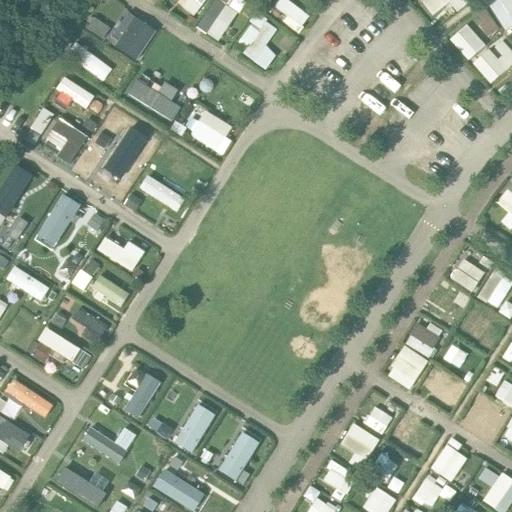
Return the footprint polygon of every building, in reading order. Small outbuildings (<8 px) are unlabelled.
[(183,0),(180,4),(193,14),(204,0),(183,0)] [(211,0),(197,28),(221,40),(241,0),(211,0)] [(298,28),(309,15),(289,0),(276,0),(272,7),(298,28)] [(420,0),(428,16),(457,1),(456,0),(420,0)] [(124,11),(106,43),(137,59),(154,28),(124,11)] [(263,45),(275,29),(255,14),(233,43),(266,67),(275,54),(263,45)] [(91,16),(85,27),(104,37),(109,27),(91,16)] [(465,23),(448,38),(468,60),(485,44),(465,23)] [(492,49),(490,46),(471,61),(488,82),(511,63),(511,52),(503,41),(492,49)] [(66,55),(103,80),(112,67),(74,42),(66,55)] [(231,114),(246,86),(215,70),(201,98),(231,114)] [(88,105),(94,94),(62,77),(56,89),(88,105)] [(125,93),(171,120),(179,107),(134,79),(125,93)] [(60,92),(53,103),(73,114),(80,103),(60,92)] [(41,107),(24,137),(35,144),(52,113),(41,107)] [(219,152),(233,127),(202,110),(188,135),(219,152)] [(102,133),(129,149),(142,128),(115,111),(102,133)] [(57,119),(40,149),(70,164),(86,134),(57,119)] [(180,150),(166,168),(186,183),(200,165),(180,150)] [(121,186),(133,167),(108,151),(96,170),(121,186)] [(0,215),(1,216),(32,178),(17,165),(0,186),(0,215)] [(175,211),(184,199),(147,173),(138,186),(175,211)] [(507,210),(500,221),(511,229),(511,181),(511,180),(495,202),(507,210)] [(52,246),(80,206),(62,194),(34,234),(52,246)] [(92,213),(86,224),(98,231),(104,220),(92,213)] [(18,217),(8,234),(16,239),(26,222),(18,217)] [(129,237),(122,248),(104,237),(96,250),(131,271),(146,247),(129,237)] [(462,257),(449,276),(470,291),(484,272),(462,257)] [(26,292),(40,300),(48,286),(13,266),(0,288),(0,291),(19,303),(26,292)] [(80,269),(70,283),(81,290),(90,276),(80,269)] [(126,296),(132,283),(101,269),(95,282),(126,296)] [(497,308),(511,281),(492,269),(476,296),(497,308)] [(445,288),(429,316),(452,329),(468,301),(445,288)] [(0,317),(26,337),(34,326),(0,300),(0,317)] [(497,311),(510,317),(511,313),(511,304),(503,300),(497,311)] [(483,332),(490,318),(470,307),(456,332),(489,350),(495,339),(483,332)] [(85,327),(81,334),(96,343),(107,326),(77,308),(71,318),(85,327)] [(430,355),(437,331),(412,323),(405,347),(430,355)] [(81,368),(89,355),(45,327),(37,340),(81,368)] [(403,345),(385,374),(409,389),(427,360),(403,345)] [(135,385),(123,411),(140,419),(159,379),(132,366),(125,381),(135,385)] [(442,395),(452,378),(434,369),(425,386),(442,395)] [(511,383),(505,378),(494,394),(511,406),(511,404),(511,383)] [(49,415),(56,402),(10,381),(3,394),(49,415)] [(449,412),(456,400),(443,392),(436,405),(449,412)] [(0,407),(8,414),(17,403),(5,394),(0,400),(0,407)] [(193,404),(173,443),(193,453),(213,413),(193,404)] [(366,426),(383,433),(391,414),(374,407),(366,426)] [(401,415),(387,436),(406,449),(421,428),(401,415)] [(0,450),(2,452),(8,442),(18,448),(27,434),(0,416),(0,450)] [(155,416),(146,424),(162,439),(170,431),(155,416)] [(511,418),(510,417),(503,438),(511,440),(511,418)] [(354,423),(338,442),(362,461),(378,442),(354,423)] [(80,439),(117,464),(136,435),(123,426),(113,441),(89,425),(80,439)] [(235,481),(258,442),(239,432),(217,470),(235,481)] [(386,479),(397,467),(381,453),(370,465),(386,479)] [(333,484),(332,498),(347,500),(350,465),(328,462),(325,483),(333,484)] [(477,476),(490,486),(481,499),(498,511),(502,511),(511,499),(511,481),(487,463),(477,476)] [(64,466),(54,481),(95,505),(109,481),(94,472),(88,481),(64,466)] [(163,468),(151,485),(192,511),(195,511),(206,495),(163,468)] [(0,488),(5,492),(13,480),(0,470),(0,488)] [(412,494),(428,507),(443,488),(427,475),(412,494)] [(369,511),(385,511),(395,500),(375,486),(361,506),(369,511)] [(312,498),(307,511),(331,511),(333,504),(312,498)] [(115,499),(107,511),(124,511),(127,506),(115,499)]
